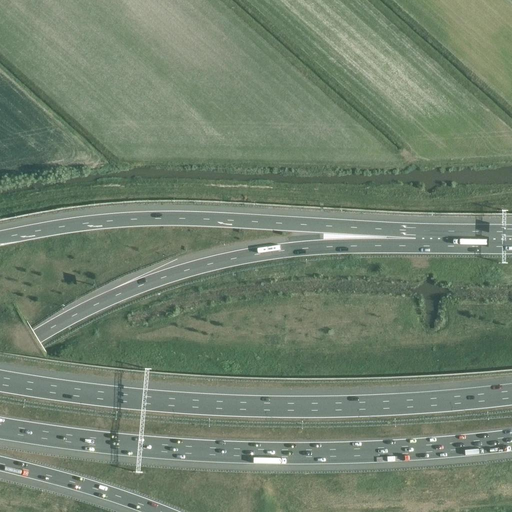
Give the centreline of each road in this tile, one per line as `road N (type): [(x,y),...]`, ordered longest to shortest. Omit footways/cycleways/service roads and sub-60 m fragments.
road 1 (motorway): [(511,395),(295,408),(159,403),(0,381)]
road 2 (motorway): [(0,429),(247,454),(511,441)]
road 3 (motorway): [(415,238),(187,270),(58,321),(0,365)]
road 4 (motorway): [(415,238),(154,218),(0,237)]
road 5 (motorway): [(0,466),(152,511)]
